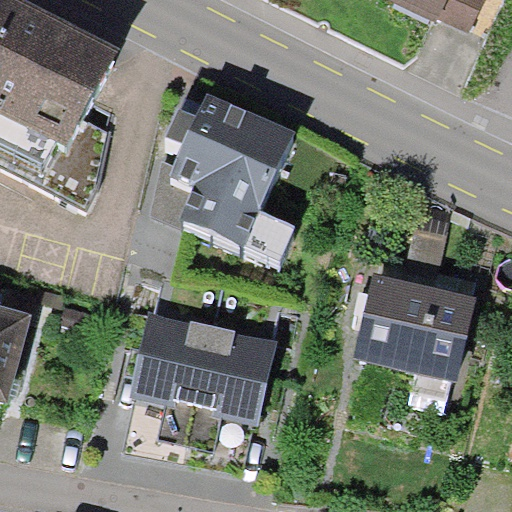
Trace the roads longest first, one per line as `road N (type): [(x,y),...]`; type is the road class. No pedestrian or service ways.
road 1 (secondary): [(464,165),(132,0)]
road 2 (residential): [(145,511),(0,494)]
